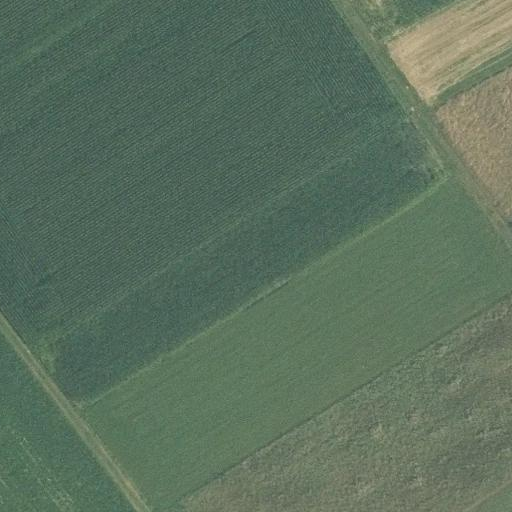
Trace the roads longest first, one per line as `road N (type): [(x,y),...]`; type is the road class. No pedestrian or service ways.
road 1 (track): [(511,249),(340,0)]
road 2 (track): [(144,511),(0,319)]
